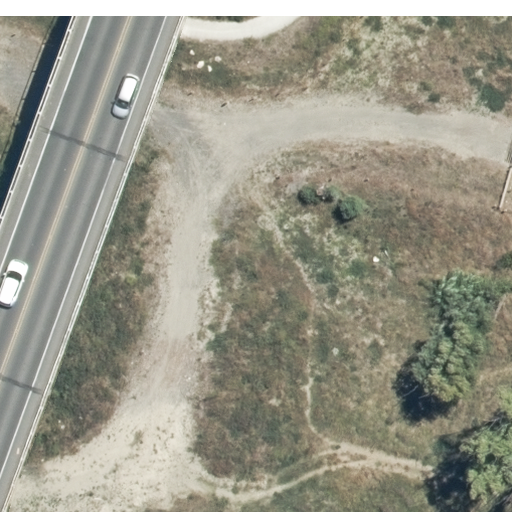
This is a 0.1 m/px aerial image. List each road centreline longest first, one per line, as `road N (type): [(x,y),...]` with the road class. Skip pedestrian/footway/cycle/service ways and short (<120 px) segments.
road 1 (track): [(0,62),(212,132),(511,142)]
road 2 (trunk): [(0,376),(135,0)]
